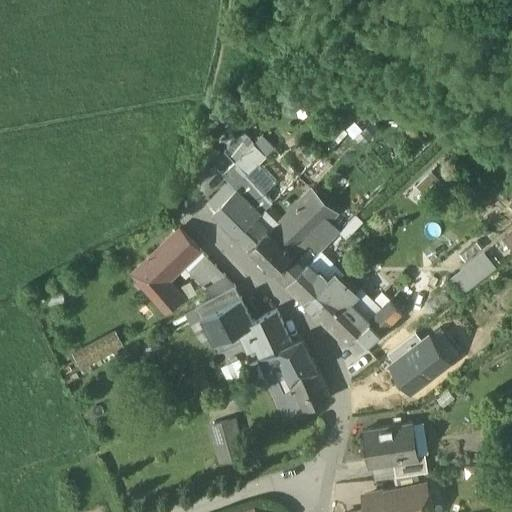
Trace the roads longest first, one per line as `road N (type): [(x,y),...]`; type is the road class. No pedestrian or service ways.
road 1 (residential): [(206,137),(194,204),(201,220),(304,317),(337,372),(340,410),(321,461)]
road 2 (residential): [(321,461),(299,477),(192,511)]
